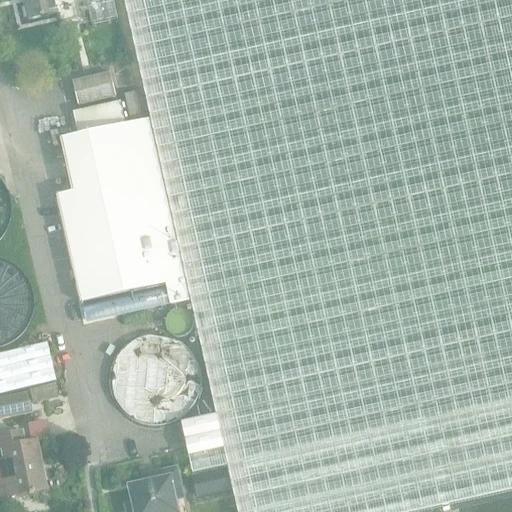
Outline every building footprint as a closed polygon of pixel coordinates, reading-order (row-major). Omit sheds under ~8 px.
[(67,0),(23,0),(29,22),(58,16),(55,3),(67,0)] [(85,0),(90,25),(117,20),(112,0),(85,0)] [(217,417),(228,469),(237,511),(430,511),(511,494),(511,0),(124,0),(152,122),(186,282),(192,304),(217,417)] [(73,83),(79,108),(115,100),(110,75),(73,83)] [(131,125),(143,122),(137,95),(125,97),(131,125)] [(171,308),(192,304),(186,282),(152,122),(126,127),(121,104),(74,115),(79,138),(62,142),(74,195),(58,198),(82,306),(166,287),(171,308)] [(0,398),(28,392),(54,386),(44,345),(0,355),(0,398)] [(57,398),(54,386),(28,392),(31,404),(57,398)] [(0,420),(30,415),(26,394),(0,399),(0,420)] [(193,477),(228,469),(217,417),(182,425),(193,477)] [(3,462),(0,462),(0,499),(10,498),(22,496),(43,492),(45,491),(35,441),(22,444),(19,433),(0,436),(0,449),(1,449),(3,462)] [(135,506),(128,507),(128,511),(177,511),(174,499),(182,497),(176,471),(155,475),(155,477),(147,479),(147,477),(145,477),(147,485),(131,488),(135,506)]
